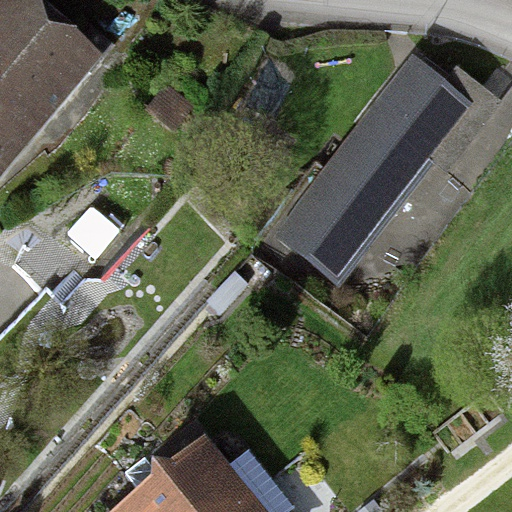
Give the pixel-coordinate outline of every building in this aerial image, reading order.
[(53,0),(22,0),(0,27),(0,100),(25,121),(48,94),(59,103),(81,76),(70,67),(75,61),(90,74),(111,48),(53,0)] [(485,122),(414,68),(280,241),(336,285),(431,161),(446,173),(485,122)] [(165,90),(150,111),(174,130),(190,109),(165,90)] [(0,151),(25,121),(0,100),(0,151)] [(231,511),(243,503),(270,481),(248,453),(221,475),(202,452),(173,475),(154,474),(153,492),(127,511),(231,511)] [(243,503),(231,511),(289,511),(293,509),(271,480),(270,481),(243,503)]
